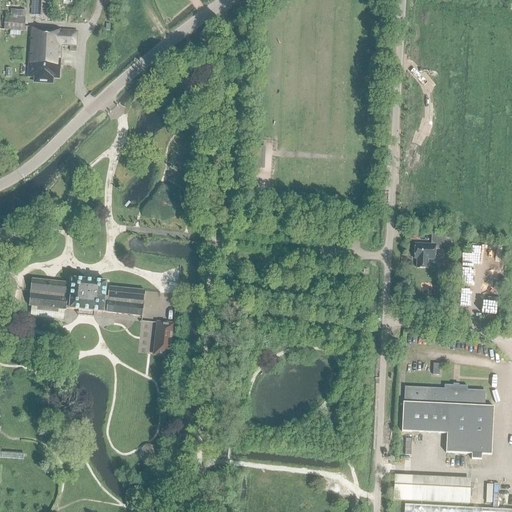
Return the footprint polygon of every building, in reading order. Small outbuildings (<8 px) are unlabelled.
[(10,17),(4,17),(4,29),(24,30),(25,12),(16,11),(16,6),(11,6),(10,17)] [(30,28),(28,78),(35,78),(35,83),(52,84),(52,78),(57,78),(58,70),(59,70),(60,46),(70,47),(70,52),(76,52),(77,32),(53,31),(53,29),(30,28)] [(265,168),(266,147),(255,146),(254,168),(265,168)] [(431,245),(415,244),(414,259),(417,259),(416,268),(427,269),(428,260),(434,260),(435,250),(445,250),(445,235),(431,234),(431,245)] [(32,280),(29,307),(31,307),(37,307),(37,311),(58,313),(58,310),(64,310),(66,310),(66,309),(68,291),(69,284),(32,280)] [(85,281),(72,280),(71,291),(68,291),(66,309),(69,309),(78,310),(94,312),(103,313),(103,312),(106,313),(108,298),(105,298),(106,283),(94,282),(89,282),(85,281)] [(145,292),(109,288),(108,295),(108,298),(106,313),(142,317),(145,292)] [(3,303),(13,304),(14,295),(4,294),(3,303)] [(37,307),(31,307),(30,317),(63,321),(64,310),(58,310),(58,313),(37,311),(37,307)] [(155,355),(171,357),(174,325),(158,323),(155,355)] [(403,388),(401,433),(446,435),(445,454),(471,455),(471,459),(481,460),(481,456),(491,456),(493,408),(484,408),(485,392),(467,391),(467,387),(444,386),(444,390),(430,389),(403,388)] [(149,445),(146,446),(144,447),(141,449),(140,452),(140,455),(141,458),(142,460),(145,462),(148,462),(151,462),(153,461),(156,459),(157,456),(157,453),(156,450),(155,448),(152,446),(149,445)] [(0,451),(0,457),(24,459),(24,453),(0,451)] [(421,481),(394,480),(393,500),(420,501),(421,481)]
